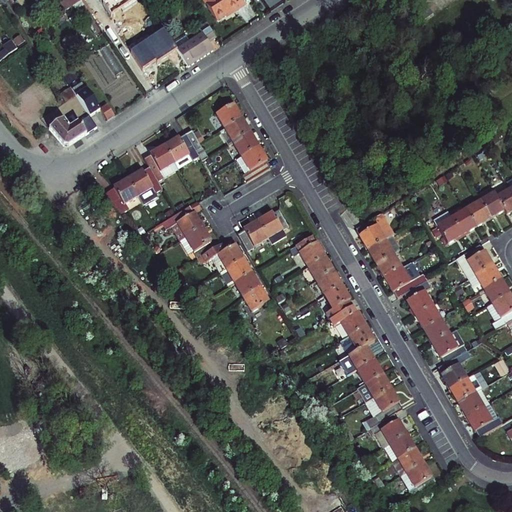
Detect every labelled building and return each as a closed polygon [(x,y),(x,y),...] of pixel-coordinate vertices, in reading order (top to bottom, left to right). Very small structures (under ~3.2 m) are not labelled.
[(65,0),(59,3),(63,11),(81,2),(79,0),(65,0)] [(139,4),(135,0),(100,0),(109,15),(119,8),(123,14),(139,4)] [(203,0),(218,23),(237,11),(238,13),(246,8),(240,0),(203,0)] [(260,0),(270,15),(284,6),(280,0),(260,0)] [(182,49),(178,51),(190,69),(215,52),(210,44),(217,40),(207,25),(179,43),(182,49)] [(158,65),(171,56),(157,36),(132,53),(144,71),(157,62),(158,65)] [(26,41),(17,47),(21,53),(30,47),(26,41)] [(14,58),(21,54),(21,53),(17,47),(9,51),(14,58)] [(7,63),(14,58),(9,51),(2,56),(7,63)] [(89,118),(90,119),(100,112),(82,85),(72,91),(89,118)] [(224,132),(241,121),(233,106),(215,117),(224,132)] [(107,123),(114,118),(108,108),(100,112),(107,123)] [(89,118),(77,125),(85,137),(97,129),(90,119),(89,118)] [(226,148),(232,145),(249,134),(241,121),(224,132),(219,135),(226,148)] [(68,148),(85,137),(77,125),(68,131),(62,122),(50,131),(64,148),(68,148)] [(240,159),(258,149),(249,134),(232,145),(240,159)] [(206,143),(202,136),(190,143),(202,164),(209,160),(201,146),(206,143)] [(182,145),(168,154),(181,177),(203,165),(202,164),(190,143),(183,147),(182,145)] [(266,162),(258,149),(240,159),(235,163),(241,174),(241,175),(246,184),(269,170),(264,163),(266,162)] [(154,163),(148,167),(153,176),(161,190),(181,177),(168,154),(153,162),(154,163)] [(146,178),(132,187),(142,203),(144,206),(158,198),(156,194),(162,191),(161,190),(153,176),(147,179),(146,178)] [(142,203),(132,187),(118,195),(119,196),(111,200),(128,221),(133,218),(129,211),(142,203)] [(481,202),(492,220),(505,212),(497,198),(491,189),(477,197),(481,202)] [(511,190),(497,198),(505,212),(508,216),(511,213),(511,190)] [(467,211),(477,228),(492,220),(481,202),(467,211)] [(193,215),(189,209),(161,225),(165,231),(171,228),(180,243),(203,229),(194,214),(193,215)] [(467,211),(453,219),(463,237),(477,228),(467,211)] [(463,237),(453,219),(449,212),(434,221),(449,245),(463,237)] [(274,215),(259,223),(269,240),(272,247),(287,238),(283,232),(290,228),(281,213),(275,216),(274,215)] [(384,213),(359,228),(363,235),(361,236),(369,250),(395,236),(397,234),(384,213)] [(248,253),(269,240),(259,223),(245,232),(245,233),(239,236),(248,253)] [(211,243),(203,229),(180,243),(188,257),(194,253),(197,260),(214,251),(210,244),(211,243)] [(378,265),(395,255),(403,250),(395,236),(369,250),(378,265)] [(309,269),(327,258),(319,244),(317,245),(313,238),(290,251),(294,258),(301,255),(309,269)] [(225,253),(221,247),(214,251),(197,260),(200,266),(212,260),(220,275),(244,261),(235,247),(225,253)] [(476,278),(494,267),(486,253),(484,254),(480,248),(462,258),(474,279),(476,278)] [(386,279),(403,269),(395,255),(378,265),(386,279)] [(317,284),(335,273),(327,258),(309,269),(317,284)] [(229,290),(235,286),(252,276),(244,261),(220,275),(229,290)] [(484,292),(502,281),(494,267),(476,278),(484,292)] [(411,282),(403,269),(386,279),(394,292),(395,291),(400,299),(405,296),(428,282),(424,275),(411,282)] [(343,287),(335,273),(317,284),(326,298),(343,287)] [(235,286),(243,300),(261,289),(252,276),(235,286)] [(511,295),(502,281),(484,292),(493,306),(511,295)] [(428,282),(405,296),(409,302),(408,303),(416,317),(434,307),(426,293),(432,289),(428,282)] [(352,301),(343,287),(326,298),(319,301),(327,314),(331,321),(353,308),(350,302),(352,301)] [(261,289),(243,300),(251,314),(269,304),(261,289)] [(461,305),(466,313),(483,304),(479,295),(461,305)] [(511,297),(511,295),(493,306),(487,309),(496,324),(493,325),(497,331),(505,327),(511,322),(511,297)] [(443,322),(434,307),(416,317),(425,332),(443,322)] [(353,308),(331,321),(335,327),(341,324),(350,339),(367,328),(359,314),(357,314),(353,308)] [(450,335),(443,322),(425,332),(433,345),(450,335)] [(351,357),(368,347),(376,343),(367,328),(350,339),(343,343),(351,357)] [(456,332),(450,335),(433,345),(440,358),(441,357),(445,365),(469,352),(456,332)] [(359,371),(376,361),(368,347),(351,357),(359,371)] [(445,365),(440,368),(444,374),(442,376),(451,390),(468,380),(459,366),(473,358),(469,352),(445,365)] [(384,374),(376,361),(359,371),(367,385),(384,374)] [(506,362),(498,367),(503,377),(511,372),(506,362)] [(393,389),(384,374),(367,385),(359,389),(368,403),(393,389)] [(479,374),(468,380),(451,390),(459,404),(482,392),(487,388),(479,374)] [(401,402),(393,389),(368,403),(376,417),(367,423),(371,429),(394,416),(404,410),(399,403),(401,402)] [(467,418),(490,406),(482,392),(459,404),(467,418)] [(490,406),(467,418),(476,433),(477,432),(481,439),(504,426),(499,418),(497,419),(490,406)] [(398,422),(394,416),(371,429),(375,436),(383,449),(407,435),(399,421),(398,422)] [(398,460),(416,449),(407,435),(383,449),(391,463),(398,460)] [(424,464),(416,449),(398,460),(406,475),(424,464)] [(398,460),(391,463),(400,478),(406,475),(398,460)] [(433,480),(424,464),(406,475),(400,478),(412,500),(435,486),(432,480),(433,480)]
